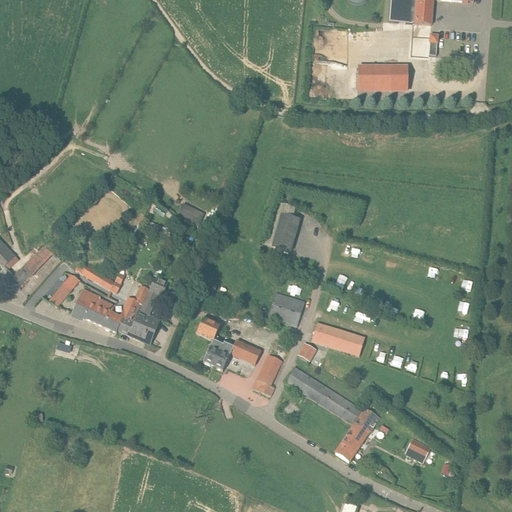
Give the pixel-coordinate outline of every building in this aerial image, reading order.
[(391,0),(389,23),(409,25),(412,25),(414,25),(416,0),(431,0),(432,0),(391,0)] [(431,26),(432,0),(431,0),(416,0),(414,25),(431,26)] [(428,44),(437,44),(437,36),(429,35),(428,44)] [(407,94),(407,67),(357,67),(357,94),(407,94)] [(200,229),(206,215),(184,206),(178,220),(200,229)] [(152,211),(163,218),(165,214),(154,208),(152,211)] [(299,222),(282,217),(273,248),(289,253),(299,222)] [(0,263),(4,268),(16,258),(0,241),(0,263)] [(343,259),(353,259),(354,250),(344,250),(343,259)] [(363,262),(372,264),(373,255),(364,254),(363,262)] [(296,260),(294,268),(307,272),(310,264),(296,260)] [(75,271),(110,293),(115,282),(86,265),(83,269),(78,266),(75,271)] [(155,270),(152,277),(158,280),(161,272),(155,270)] [(27,277),(21,271),(10,282),(16,288),(27,277)] [(448,279),(449,273),(435,271),(433,280),(441,282),(442,278),(448,279)] [(57,309),(79,282),(70,277),(49,303),(48,303),(48,304),(57,309)] [(149,293),(142,307),(151,310),(157,296),(161,298),(167,284),(155,279),(149,293)] [(73,314),(103,328),(109,314),(111,315),(111,314),(114,307),(100,300),(101,299),(83,290),(73,314)] [(142,307),(149,293),(145,291),(139,303),(128,299),(119,317),(111,314),(111,315),(109,314),(103,328),(116,334),(117,331),(121,321),(134,327),(140,312),(142,307)] [(305,304),(276,295),(268,319),(297,329),(305,304)] [(160,321),(148,316),(140,312),(134,327),(121,321),(117,331),(129,337),(130,336),(150,345),(160,321)] [(223,347),(213,343),(220,328),(203,321),(196,335),(212,343),(203,364),(222,373),(230,356),(255,367),(261,353),(236,342),(233,349),(224,345),(223,347)] [(317,324),(311,343),(359,358),(365,339),(317,324)] [(56,350),(69,354),(71,348),(58,343),(56,350)] [(316,352),(304,345),(297,357),(309,364),(316,352)] [(270,398),(274,389),(270,387),(282,362),(268,356),(252,390),(270,398)] [(352,426),(362,411),(294,368),(284,384),(352,426)] [(342,445),(335,455),(349,464),(356,453),(363,441),(364,440),(369,432),(370,433),(379,418),(364,409),(349,433),(342,445)] [(404,457),(422,465),(430,449),(413,440),(404,457)] [(445,465),(440,474),(448,478),(452,468),(445,465)]
